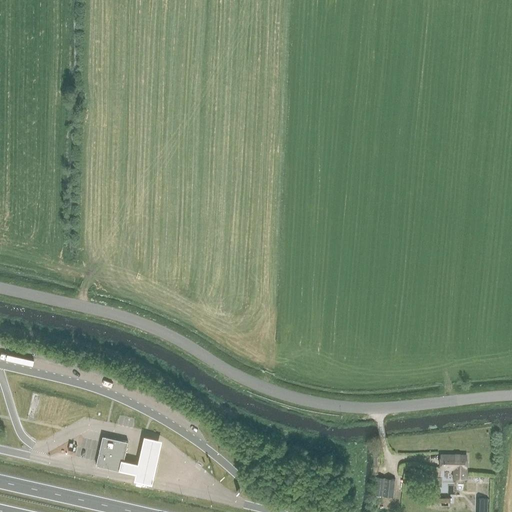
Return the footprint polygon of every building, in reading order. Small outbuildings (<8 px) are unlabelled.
[(122,456),(120,466),(137,471),(136,477),(154,482),(164,437),(146,433),(139,460),(122,456)] [(121,471),(128,442),(103,436),(96,465),(121,471)] [(440,468),(453,468),(453,480),(466,480),(466,456),(440,456),(440,468)] [(393,497),(395,479),(377,477),(374,500),(379,501),(380,496),(393,497)] [(380,498),(379,507),(392,509),(393,500),(380,498)] [(479,499),(479,511),(487,511),(487,500),(479,499)]
